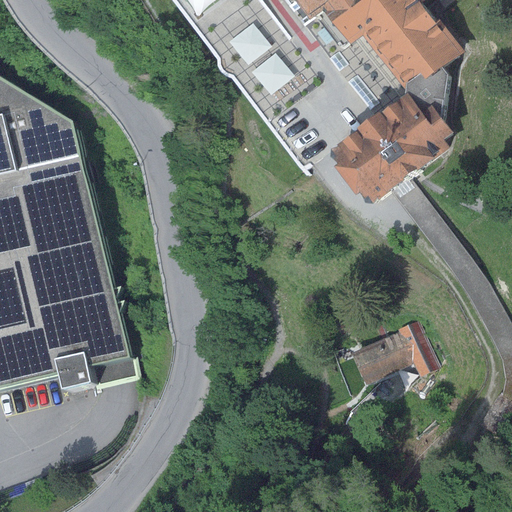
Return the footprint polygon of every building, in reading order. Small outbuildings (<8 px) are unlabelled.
[(326,24),(339,15),(354,4),(350,0),(308,0),(322,18),(326,24)] [(350,0),(354,4),(339,15),(362,46),(373,38),(413,92),(468,52),(429,0),(350,0)] [(0,366),(8,399),(61,386),(80,382),(84,401),(114,393),(114,392),(143,384),(139,368),(145,366),(90,130),(0,75),(0,366)] [(418,99),(344,156),(355,169),(349,173),(372,202),(375,199),(379,205),(382,203),(384,206),(399,195),(417,181),(456,151),(450,143),(460,135),(441,110),(433,116),(420,98),(418,99)] [(399,195),(456,271),(476,300),(499,342),(507,358),(511,367),(511,375),(511,389),(510,399),(511,400),(511,319),(495,290),(475,258),(417,181),(399,195)] [(409,332),(360,357),(376,388),(422,364),(410,341),(413,339),(409,332)] [(413,339),(410,341),(422,364),(427,374),(441,366),(425,333),(413,339)] [(508,398),(488,429),(511,444),(511,400),(510,399),(508,398)]
